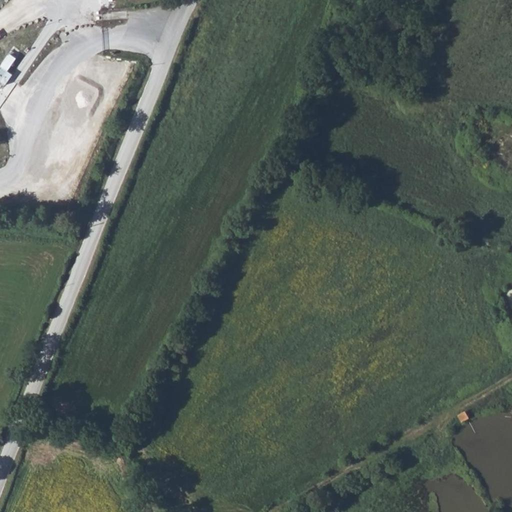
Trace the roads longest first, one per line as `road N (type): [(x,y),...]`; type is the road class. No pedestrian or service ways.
road 1 (unclassified): [(197,0),(101,216),(0,478)]
road 2 (track): [(268,511),(511,374)]
road 3 (unknown): [(175,43),(112,42),(61,67),(13,162),(0,171)]
